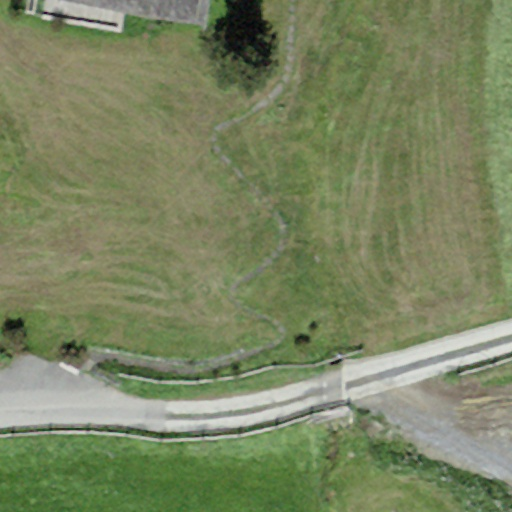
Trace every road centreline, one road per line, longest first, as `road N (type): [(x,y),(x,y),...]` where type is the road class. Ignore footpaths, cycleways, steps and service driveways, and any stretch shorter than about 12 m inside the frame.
road 1 (track): [(511,320),(288,399),(130,412)]
road 2 (residential): [(130,412),(0,414)]
